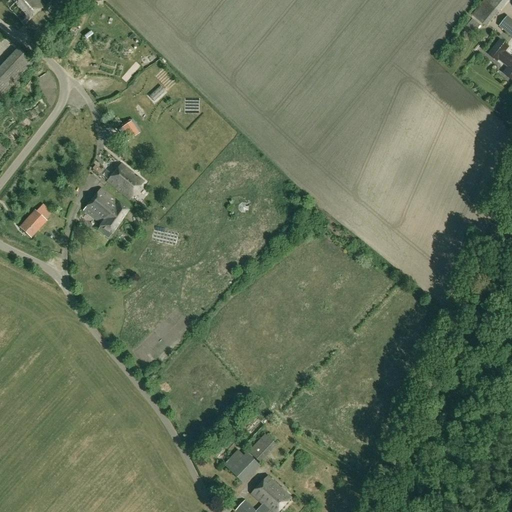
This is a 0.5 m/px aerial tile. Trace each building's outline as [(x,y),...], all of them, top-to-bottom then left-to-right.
[(0,0),(25,26),(46,6),(40,0),(0,0)] [(509,0),(485,0),(473,16),(487,28),(509,0)] [(511,36),(511,20),(508,17),(500,27),(511,36)] [(508,77),(511,80),(511,58),(505,53),(509,48),(501,41),(490,56),(494,60),(496,58),(509,68),(508,70),(511,72),(508,77)] [(0,101),(35,64),(18,49),(0,68),(0,101)] [(149,96),(154,102),(166,92),(161,86),(149,96)] [(123,113),(114,102),(106,109),(115,119),(123,113)] [(122,165),(108,182),(130,201),(144,184),(122,165)] [(130,211),(102,189),(85,211),(102,224),(100,226),(101,227),(98,230),(109,238),(112,234),(112,235),(130,211)] [(45,222),(36,213),(22,228),(32,237),(45,222)] [(276,445),(260,462),(270,471),(285,455),(276,445)] [(233,471),(240,479),(259,465),(253,456),(233,471)] [(262,465),(241,480),(249,490),(270,475),(262,465)] [(238,511),(268,511),(270,511),(271,511),(279,511),(293,498),(270,476),(252,495),(264,505),(257,511),(255,511),(245,502),(237,511),(238,511)]
